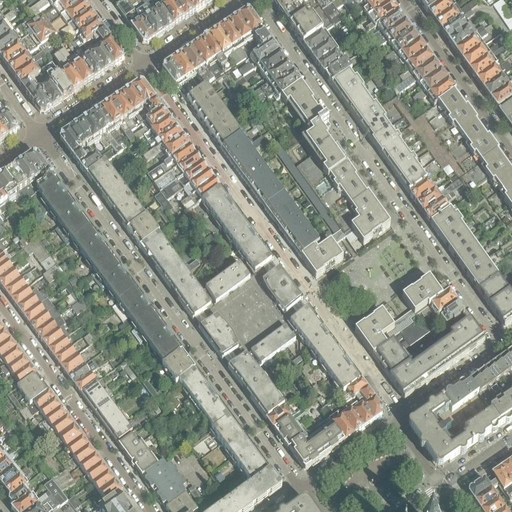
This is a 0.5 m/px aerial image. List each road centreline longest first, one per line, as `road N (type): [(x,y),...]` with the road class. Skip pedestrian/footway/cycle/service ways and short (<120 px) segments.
road 1 (residential): [(300,490),(38,137)]
road 2 (residential): [(142,65),(400,417)]
road 3 (residential): [(253,0),(498,344)]
road 4 (residential): [(0,306),(150,511)]
road 5 (residential): [(511,152),(400,0)]
road 6 (residential): [(38,137),(142,65)]
road 7 (residential): [(400,417),(300,490)]
road 8 (residential): [(400,417),(498,344)]
road 9 (residential): [(142,65),(243,0)]
